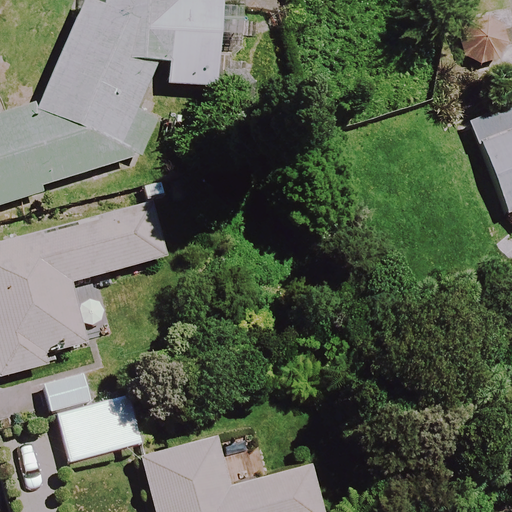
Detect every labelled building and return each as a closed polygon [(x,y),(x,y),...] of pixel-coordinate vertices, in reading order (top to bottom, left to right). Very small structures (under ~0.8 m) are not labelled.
[(34,192),(138,158),(126,122),(149,71),(164,72),(162,90),(210,94),(217,0),(86,0),(38,107),(0,119),(0,212),(37,201),(34,192)] [(504,53),(506,46),(505,38),(502,31),(497,26),(490,22),(483,20),(475,21),(468,24),(462,30),(459,36),(457,44),(458,51),(461,58),(466,64),(473,68),(480,69),(488,68),(495,65),(501,60),(504,53)] [(511,107),(468,124),(503,218),(511,215),(511,107)] [(159,268),(145,213),(0,250),(0,384),(43,374),(40,363),(81,353),(65,292),(159,268)] [(123,455),(108,402),(49,418),(63,472),(123,455)] [(224,494),(213,451),(135,470),(145,511),(312,511),(303,474),(224,494)]
